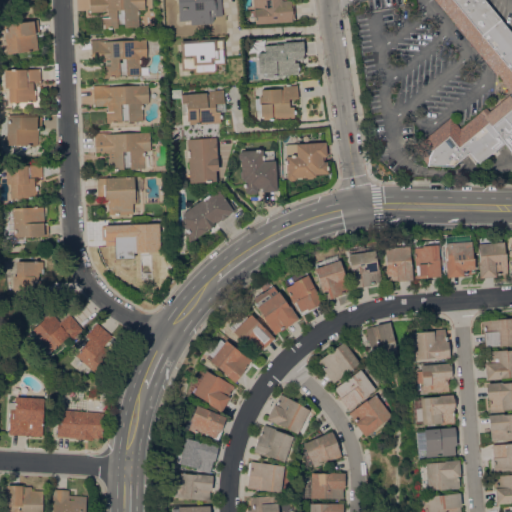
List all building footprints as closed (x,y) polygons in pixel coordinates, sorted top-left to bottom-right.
[(144,0),(145,9),(139,9),(139,26),(124,27),(124,25),(118,25),(118,27),(102,28),(102,17),(104,16),(103,11),(90,12),(89,0),(144,0)] [(221,0),(223,16),(214,16),(214,19),(213,22),(211,23),(191,24),(190,20),(179,21),(177,0),(221,0)] [(293,0),(295,19),(292,19),(292,21),(255,24),(254,16),(250,17),(249,10),(254,10),(253,0),(293,0)] [(485,0),(511,32),(511,150),(505,142),(479,163),(470,152),(453,166),(429,166),(413,147),(451,116),(460,128),(486,106),(490,111),(511,93),(435,0),(485,0)] [(8,53),(4,24),(33,21),(33,19),(39,19),(40,33),(36,33),(38,49),(8,53)] [(194,74),(193,69),(182,70),(181,56),(180,40),(224,37),(226,64),(217,64),(217,69),(216,71),(213,72),(194,74)] [(140,58),(141,75),(126,76),(126,74),(120,74),(120,76),(105,77),(104,65),(111,65),(111,59),(92,60),(91,39),(108,38),(108,41),(146,38),(147,58),(140,58)] [(257,52),(266,52),(265,45),(284,44),(284,42),(303,41),(304,55),(302,55),(302,58),(303,58),(304,62),(298,63),(299,74),(266,76),(266,72),(265,72),(265,71),(259,71),(258,60),(257,52)] [(41,68),(41,81),(33,82),(34,89),(36,89),(36,101),(9,102),(8,87),(5,87),(5,70),(41,68)] [(107,122),(107,118),(106,118),(106,111),(107,111),(107,105),(94,105),(93,84),(109,84),(109,86),(148,84),(149,103),(142,103),(143,120),(128,121),(128,119),(122,120),(122,121),(107,122)] [(283,88),(282,85),(297,84),(298,98),(289,98),(289,107),(294,106),(294,117),(263,119),(262,115),(261,116),(259,96),(261,96),(261,89),(283,88)] [(209,93),(208,90),(224,89),(224,102),(226,102),(226,111),(220,111),(220,122),(189,123),(189,120),(187,121),(186,114),(181,114),(181,94),(209,93)] [(42,116),(42,129),(39,129),(38,145),(6,144),(7,115),(42,116)] [(111,131),(111,133),(150,131),(151,150),(145,151),(145,155),(147,155),(147,166),(145,166),(145,168),(130,168),(130,166),(123,167),(123,169),(108,169),(108,158),(109,158),(109,152),(95,153),(94,132),(111,131)] [(216,137),(218,170),(215,170),(216,180),(189,182),(186,139),(216,137)] [(286,155),(285,144),(326,141),(327,156),(322,156),(323,161),(326,161),(326,173),(315,174),(315,176),(313,176),(312,177),(307,178),(306,176),(296,177),(294,180),(289,180),(286,177),(285,156),(286,155)] [(263,149),(263,150),(273,149),(274,160),(275,160),(277,190),(262,191),(262,187),(257,188),(257,191),(256,191),(256,193),(247,194),(247,192),(245,192),(244,180),(242,180),(242,179),(240,177),(240,172),(242,170),(241,160),(238,157),(238,154),(240,150),(263,149)] [(43,177),(35,177),(35,185),(37,185),(38,197),(10,198),(10,183),(7,184),(6,172),(0,172),(0,161),(8,161),(8,165),(43,164),(43,177)] [(97,177),(107,177),(134,176),(134,182),(142,182),(143,200),(135,200),(135,202),(132,202),(133,212),(128,213),(128,216),(118,216),(118,214),(109,214),(108,199),(106,199),(106,198),(98,198),(97,177)] [(218,188),(233,210),(232,211),(233,211),(216,223),(214,221),(213,222),(214,225),(207,230),(207,229),(195,237),(195,238),(190,242),(184,233),(187,231),(183,225),(186,223),(182,217),(183,212),(218,188)] [(13,208),(44,206),(44,224),(48,223),(49,235),(14,236),(13,208)] [(143,251),(111,253),(111,238),(102,239),(101,225),(107,224),(107,225),(160,223),(160,236),(143,237),(143,251)] [(444,247),(446,247),(445,236),(469,234),(470,241),(471,240),(472,258),(474,257),(475,273),(463,274),(463,275),(447,277),(444,247)] [(410,263),(411,263),(412,279),(397,280),(397,279),(386,280),(384,247),(386,247),(386,242),(404,240),(404,246),(409,246),(410,263)] [(504,241),(504,252),(506,252),(507,274),(496,275),(496,276),(479,277),(478,261),(479,261),(478,243),(504,241)] [(354,287),(348,248),(357,247),(356,244),(363,243),(364,248),(375,246),(381,281),(369,283),(369,285),(354,287)] [(441,256),(438,256),(440,276),(415,278),(414,275),(415,275),(413,247),(421,246),(421,245),(440,244),(441,256)] [(337,294),(337,296),(324,300),(319,285),(320,285),(315,268),(340,260),(346,278),(347,278),(350,290),(337,294)] [(43,272),(39,272),(39,280),(47,280),(47,293),(38,293),(38,281),(34,281),(34,293),(12,293),(12,277),(17,277),(17,261),(43,261),(43,272)] [(293,283),(292,281),(308,274),(321,302),(317,304),(318,306),(300,314),(295,302),(292,303),(285,287),(293,283)] [(262,317),(263,316),(256,306),(258,305),(253,298),(261,292),(262,293),(273,285),(277,291),(278,291),(289,306),(298,318),(285,328),(285,327),(274,334),(262,317)] [(83,329),(70,340),(67,336),(51,350),(38,335),(37,336),(33,332),(34,330),(32,328),(45,317),(41,313),(53,303),(59,309),(53,314),(60,321),(69,313),(83,329)] [(274,336),(255,354),(233,330),(251,313),(274,336)] [(511,317),(511,344),(485,346),(482,319),(511,317)] [(75,355),(89,338),(86,335),(97,322),(112,335),(103,346),(113,354),(96,373),(75,355)] [(396,349),(372,355),(365,328),(390,322),(396,349)] [(414,332),(432,330),(432,329),(445,328),(446,341),(448,341),(449,357),(435,358),(435,357),(416,359),(414,332)] [(212,357),(208,353),(219,338),(224,342),(226,340),(241,352),(242,351),(251,359),(244,368),(244,369),(234,382),(222,372),(223,371),(209,360),(212,357)] [(343,341),(360,362),(333,382),(317,361),(343,341)] [(511,376),(500,377),(500,378),(485,379),(484,363),(486,363),(485,351),(505,349),(505,350),(511,349),(511,376)] [(448,362),(448,364),(451,364),(452,377),(449,377),(449,378),(448,378),(448,390),(422,392),(421,382),(417,382),(416,370),(421,370),(420,364),(448,362)] [(235,386),(228,396),(230,397),(221,411),(208,403),(208,402),(192,392),(193,392),(188,389),(200,368),(205,371),(206,370),(216,376),(217,375),(235,386)] [(375,388),(348,409),(340,398),(341,396),(335,388),(360,368),(375,388)] [(501,381),(501,382),(511,381),(511,408),(503,409),(503,411),(489,412),(488,396),(487,396),(486,386),(486,383),(501,381)] [(297,433),(281,425),(280,425),(266,418),(274,403),(275,404),(280,393),(299,403),(299,404),(310,409),(297,433)] [(392,415),(365,436),(355,423),(356,422),(349,412),(366,399),(366,400),(375,393),(392,415)] [(439,396),(439,395),(452,393),(453,397),(454,397),(455,409),(453,409),(454,423),(440,424),(440,422),(421,424),(421,423),(416,423),(415,408),(420,408),(419,397),(439,396)] [(44,397),(42,436),(9,434),(10,410),(9,409),(9,402),(15,402),(15,396),(44,397)] [(218,440),(204,434),(204,436),(188,429),(191,421),(190,420),(196,404),(226,416),(224,421),(225,421),(218,440)] [(104,412),(103,438),(92,437),(92,439),(76,438),(76,437),(57,436),(58,420),(62,420),(63,409),(104,412)] [(511,438),(491,440),(490,430),(489,430),(488,414),(503,413),(503,414),(511,413),(511,438)] [(277,428),(276,430),(293,436),(284,461),(267,455),(253,450),(258,435),(260,436),(264,424),(277,428)] [(454,426),(456,445),(454,445),(454,454),(426,456),(423,429),(454,426)] [(332,430),(339,445),(338,446),(342,455),(330,460),(330,459),(314,466),(313,465),(306,468),(303,460),(306,459),(303,451),(306,450),(302,443),(332,430)] [(218,446),(215,458),(214,458),(213,460),(210,472),(196,469),(196,467),(187,465),(187,466),(178,464),(179,461),(174,460),(179,439),(184,440),(185,437),(218,446)] [(511,469),(493,471),(492,457),(493,457),(492,444),(511,442),(511,469)] [(425,462),(459,459),(460,475),(458,475),(459,488),(439,490),(439,488),(427,489),(425,462)] [(247,487),(251,460),(284,465),(280,492),(247,487)] [(179,472),(197,474),(197,473),(213,475),(211,490),(210,490),(209,500),(176,497),(179,472)] [(329,473),(330,472),(345,472),(345,488),(343,488),(343,498),(311,497),(311,496),(302,496),(302,474),(311,474),(311,472),(329,473)] [(494,488),(495,488),(494,475),(511,473),(511,501),(495,503),(494,488)] [(7,511),(8,504),(6,504),(6,484),(22,484),(22,486),(31,486),(31,489),(43,490),(42,511),(7,511)] [(85,511),(50,511),(52,488),(69,489),(69,494),(86,495),(85,511)] [(426,511),(425,496),(459,492),(461,506),(459,506),(460,511),(426,511)] [(246,511),(248,511),(248,509),(250,509),(249,497),(277,495),(278,503),(279,503),(280,511),(278,511),(246,511)] [(309,511),(310,502),(343,503),(343,511),(309,511)]
